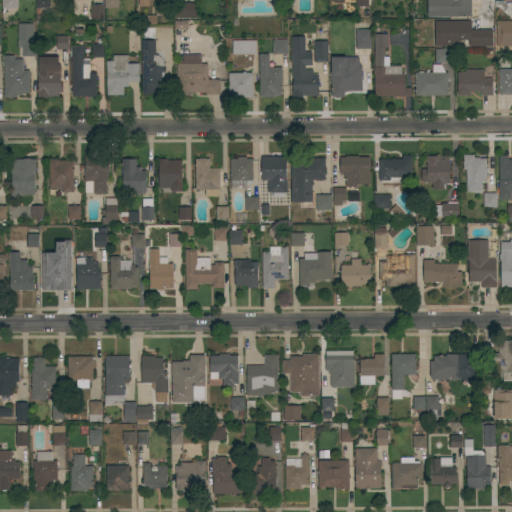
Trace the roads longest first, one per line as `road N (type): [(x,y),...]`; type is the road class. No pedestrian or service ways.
road 1 (residential): [(0,325),(511,320)]
road 2 (residential): [(0,131),(511,128)]
